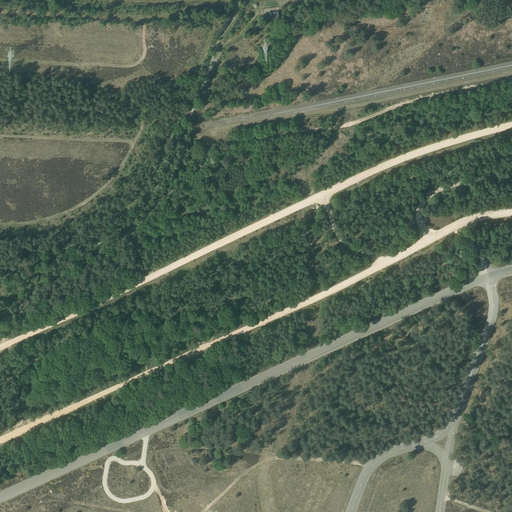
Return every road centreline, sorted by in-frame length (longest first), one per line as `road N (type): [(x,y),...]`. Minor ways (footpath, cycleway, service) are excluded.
road 1 (track): [(0,265),(70,246),(128,205),(168,137),(213,27),(206,15),(0,12)]
road 2 (track): [(511,212),(429,238),(0,439)]
road 3 (track): [(0,347),(325,194),(433,148),(511,127)]
road 4 (track): [(511,83),(352,124),(225,143)]
road 5 (track): [(0,225),(49,220),(87,202),(142,126),(177,116)]
road 6 (track): [(142,126),(138,113),(79,64),(0,59)]
road 7 (track): [(0,136),(134,140)]
road 8 (track): [(429,238),(419,209),(433,192),(511,170)]
